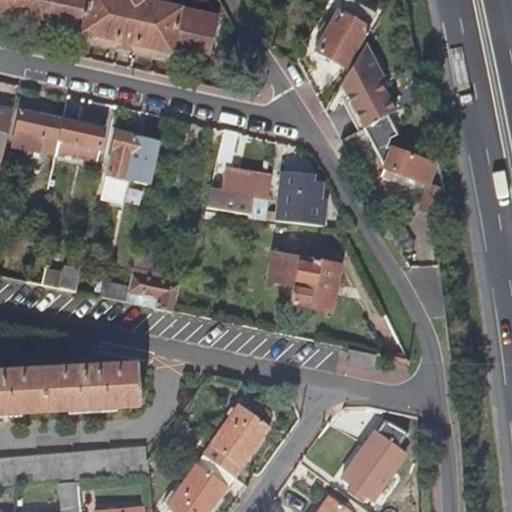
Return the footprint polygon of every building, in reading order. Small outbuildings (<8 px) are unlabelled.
[(0,0),(0,15),(208,61),(217,19),(146,3),(146,0),(0,0)] [(347,70),(368,30),(329,9),(308,49),(347,70)] [(0,158),(1,159),(12,110),(0,107),(0,158)] [(55,143),(59,123),(18,114),(10,151),(39,157),(42,141),(55,143)] [(97,153),(101,132),(59,123),(55,143),(52,159),(72,164),(73,159),(75,148),(97,153)] [(223,131),(215,168),(227,170),(235,134),(223,131)] [(149,187),(158,144),(116,135),(102,201),(119,204),(124,182),(149,187)] [(261,152),(264,140),(241,135),(239,147),(261,152)] [(426,161),(373,142),(363,169),(381,176),(384,168),(419,181),(426,161)] [(94,163),(97,153),(75,148),(73,159),(94,163)] [(251,174),(253,163),(237,160),(234,170),(251,174)] [(426,161),(419,181),(423,182),(413,208),(429,214),(440,188),(428,181),(434,164),(426,161)] [(310,219),(317,185),(285,178),(277,221),(266,219),(264,227),(322,239),(325,222),(310,219)] [(251,207),(252,202),(258,203),(262,185),(243,181),(241,189),(239,199),(223,195),(210,193),(206,211),(248,220),(247,224),(262,227),(266,210),(251,207)] [(239,199),(241,189),(224,187),(223,195),(239,199)] [(223,225),(224,219),(205,215),(204,221),(223,225)] [(292,304),(331,312),(341,267),(272,253),(266,284),(295,290),(292,304)] [(145,279),(149,265),(133,262),(130,276),(145,279)] [(47,269),(44,285),(75,292),(80,272),(64,268),(63,272),(47,269)] [(174,313),(182,274),(163,270),(160,283),(145,279),(130,276),(127,291),(125,302),(174,313)] [(125,302),(127,291),(101,285),(98,297),(125,302)] [(372,372),(376,356),(350,350),(346,367),(372,372)] [(0,416),(138,409),(136,367),(0,374),(0,416)] [(235,477),(270,429),(240,407),(204,456),(235,477)] [(176,435),(183,427),(176,421),(169,430),(176,435)] [(397,468),(405,457),(375,436),(342,483),(372,504),(372,503),(397,468)] [(174,450),(179,444),(169,437),(164,444),(174,450)] [(0,486),(148,473),(147,462),(146,448),(0,461),(0,486)] [(209,511),(235,477),(204,456),(169,505),(174,509),(178,511),(209,511)] [(382,510),(407,475),(397,468),(372,503),(382,510)] [(80,511),(77,482),(60,483),(62,511),(80,511)] [(365,511),(350,501),(344,510),(329,500),(320,511),(365,511)]
